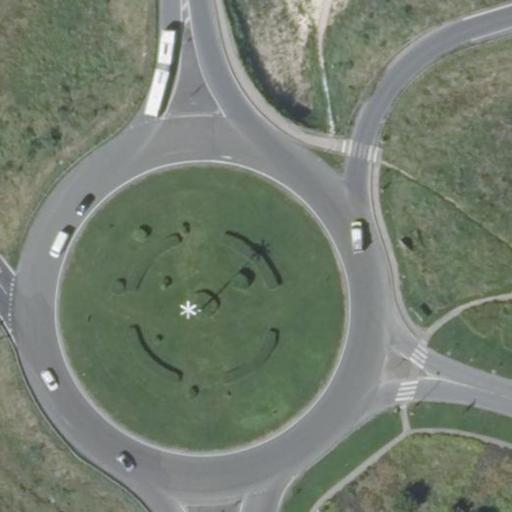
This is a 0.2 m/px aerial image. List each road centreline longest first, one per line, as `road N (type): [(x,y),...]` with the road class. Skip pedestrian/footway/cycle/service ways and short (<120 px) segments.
road 1 (motorway): [(349,221),(362,144),(382,96),(418,55),(511,16)]
road 2 (secondary): [(28,332),(42,378),(68,419),(104,451),(147,472)]
road 3 (secondary): [(101,164),(66,196),(40,237),(28,284),(28,332)]
road 4 (secondary): [(174,0),(169,79),(144,122),(101,164)]
road 5 (secondary): [(279,152),(188,133),(101,164)]
road 6 (secondary): [(279,152),(227,81),(206,0)]
road 7 (unclassified): [(464,384),(420,358),(372,283)]
road 8 (secondary): [(147,472),(237,475),(280,460)]
road 9 (secondary): [(344,402),(363,365),(372,283)]
road 10 (unclassified): [(344,402),(464,384)]
